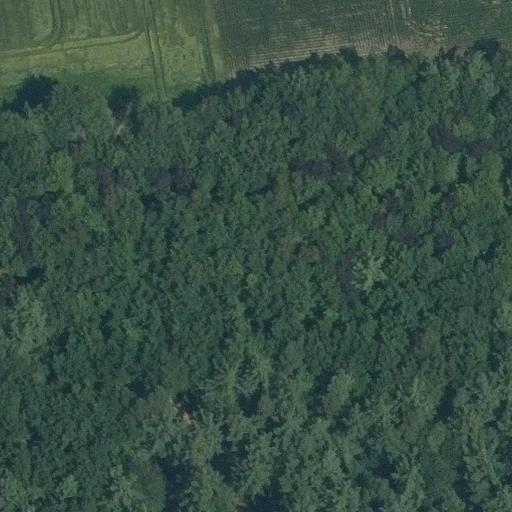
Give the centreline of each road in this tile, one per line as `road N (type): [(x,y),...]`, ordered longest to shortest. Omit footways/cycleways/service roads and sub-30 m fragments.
road 1 (track): [(0,137),(511,70)]
road 2 (track): [(492,73),(511,231)]
